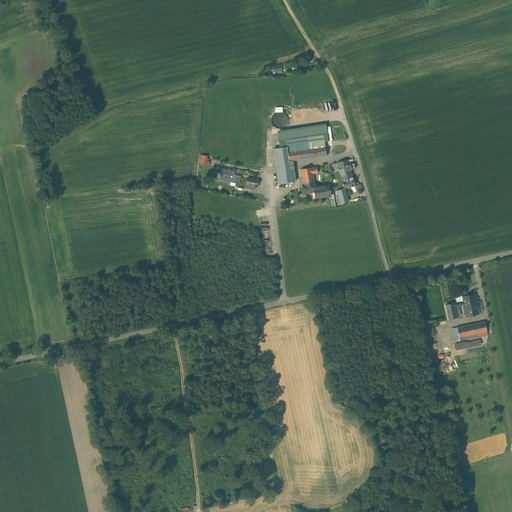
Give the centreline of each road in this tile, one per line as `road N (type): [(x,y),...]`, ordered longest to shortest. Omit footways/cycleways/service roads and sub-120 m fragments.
road 1 (unclassified): [(511,252),(0,363)]
road 2 (track): [(362,284),(402,511)]
road 3 (track): [(171,325),(196,511)]
road 4 (track): [(356,151),(324,67),(282,0)]
